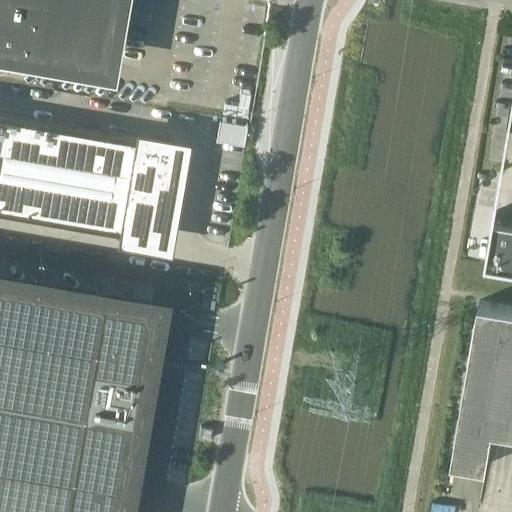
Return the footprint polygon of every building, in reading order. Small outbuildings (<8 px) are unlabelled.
[(0,0),(0,41),(40,48),(48,0),(95,8),(98,7),(98,0),(0,0)] [(169,144),(0,115),(0,208),(154,235),(169,144)] [(485,264),(511,268),(511,222),(493,219),(485,264)] [(0,274),(0,511),(153,511),(186,307),(0,274)] [(511,511),(511,299),(480,294),(479,301),(452,460),(487,466),(493,427),(511,429),(511,511)] [(203,298),(202,307),(213,309),(215,300),(203,298)] [(211,428),(200,426),(197,438),(209,440),(211,428)]
